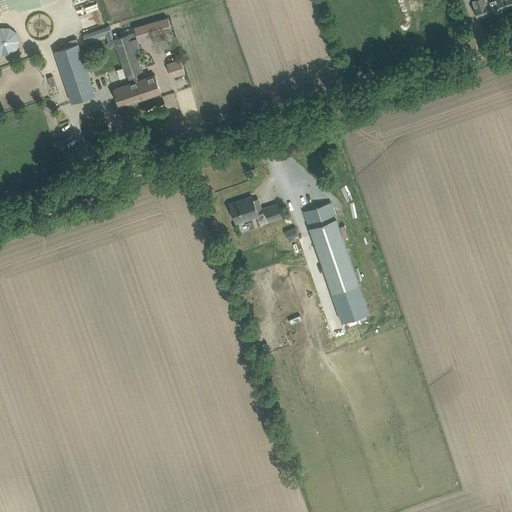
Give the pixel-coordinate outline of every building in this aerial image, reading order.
[(7,0),(10,8),(10,9),(18,6),(19,10),(49,0),(7,0)] [(472,0),(474,6),(478,18),(500,11),(496,0),(472,0)] [(511,0),(496,0),(500,11),(511,6),(511,0)] [(0,28),(0,56),(20,47),(9,24),(0,28)] [(111,30),(109,25),(82,34),(85,41),(105,34),(108,41),(114,38),(115,38),(113,29),(111,30)] [(135,32),(115,38),(114,38),(116,44),(126,75),(128,75),(130,83),(134,93),(139,91),(142,99),(161,93),(158,83),(155,75),(139,80),(136,72),(141,70),(134,49),(140,47),(136,37),(135,32)] [(72,102),(95,94),(78,43),(55,51),(72,102)] [(165,64),(170,77),(185,72),(180,58),(165,64)] [(134,93),(130,83),(113,89),(119,107),(142,99),(139,91),(134,93)] [(230,204),(233,213),(235,220),(250,215),(251,217),(266,212),(269,221),(283,216),(279,203),(261,209),(258,199),(254,200),(253,199),(239,204),(238,201),(230,204)] [(331,203),(304,212),(306,216),(306,218),(309,227),(336,218),(334,212),(331,203)] [(336,218),(309,227),(332,293),(347,288),(359,284),(341,231),(336,218)] [(296,228),(285,233),(287,241),(298,236),(296,228)] [(264,344),(261,345),(265,355),(266,354),(270,353),(271,353),(269,349),(267,343),(264,344)]
